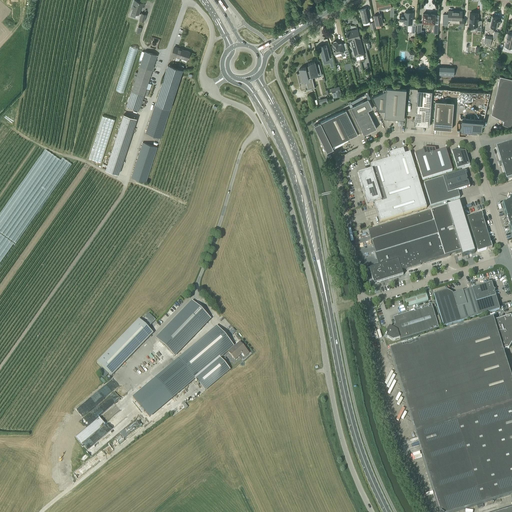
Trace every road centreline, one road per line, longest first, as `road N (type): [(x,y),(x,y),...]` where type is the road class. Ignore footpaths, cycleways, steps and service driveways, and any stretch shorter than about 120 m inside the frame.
road 1 (unclassified): [(488,192),(468,141),(394,135),(337,164),(360,303),(507,257)]
road 2 (tertiary): [(210,91),(248,110),(276,164),(336,416),(372,511)]
road 3 (primary): [(388,511),(356,438),(322,281)]
road 4 (track): [(183,202),(44,148),(2,122)]
road 5 (primary): [(322,281),(306,190),(270,99)]
road 6 (primary): [(260,104),(294,179),(322,281)]
